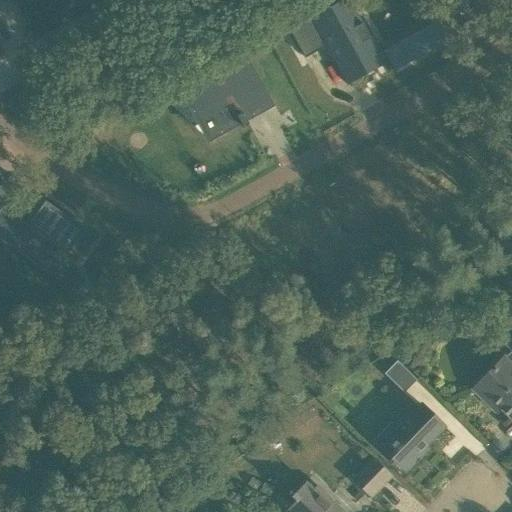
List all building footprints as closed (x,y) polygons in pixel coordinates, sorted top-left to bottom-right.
[(393,81),(448,52),(437,32),(378,63),(348,7),(289,38),(304,67),(326,55),(346,95),(389,72),(393,81)] [(181,89),(194,114),(209,139),(220,133),(239,122),(242,128),(248,125),(245,119),(269,106),(241,56),(181,89)] [(58,247),(59,245),(28,214),(13,229),(23,239),(20,242),(0,222),(0,258),(23,281),(40,264),(57,281),(76,262),(66,252),(64,253),(58,247)] [(213,259),(182,275),(196,300),(226,284),(237,304),(271,285),(277,295),(276,296),(295,332),(316,320),(297,284),(295,285),(289,274),(277,281),(264,257),(254,262),(244,242),(229,250),(228,248),(212,257),(213,259)] [(494,412),(499,407),(511,420),(511,418),(511,352),(510,351),(472,390),(494,412)] [(416,380),(396,361),(384,374),(404,393),(416,380)] [(404,472),(421,455),(419,452),(444,427),(421,404),(396,430),(395,431),(401,437),(385,453),(404,472)] [(374,458),(356,476),(375,495),(392,477),(374,458)] [(295,501),(284,511),(334,511),(324,502),(329,497),(317,485),(313,490),(305,482),(291,497),(295,501)]
